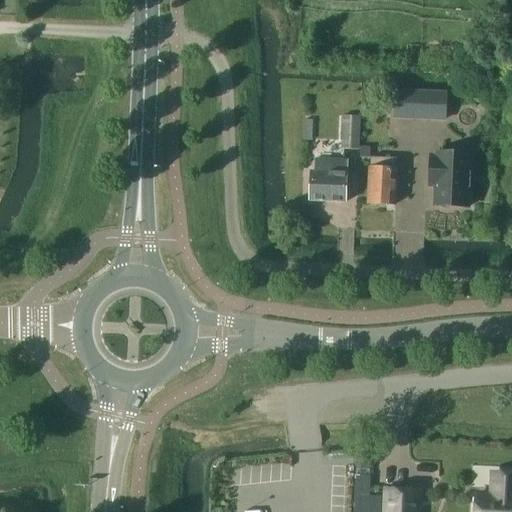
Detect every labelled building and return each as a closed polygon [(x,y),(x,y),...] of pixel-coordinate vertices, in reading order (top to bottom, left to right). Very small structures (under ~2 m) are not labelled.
[(421,52),(420,72),(445,73),(445,53),(421,52)] [(411,118),(412,92),(396,92),(395,118),(411,118)] [(412,92),(411,118),(444,120),(446,94),(412,92)] [(358,149),(359,121),(360,117),(343,117),(341,149),(358,149)] [(370,147),(361,147),(360,161),(370,162),(370,158),(370,147)] [(469,207),(471,155),(436,154),(436,156),(431,156),(430,187),(435,187),(434,206),(438,206),(441,208),(445,209),(449,208),(452,206),(469,207)] [(395,205),(397,159),(370,158),(370,162),(368,204),(395,205)] [(342,173),(343,161),(315,160),(315,172),(311,172),(309,202),(345,203),(347,173),(342,173)] [(511,511),(511,474),(493,474),(492,495),(476,495),(475,511),(511,511)] [(387,490),(385,511),(417,511),(418,492),(387,490)]
